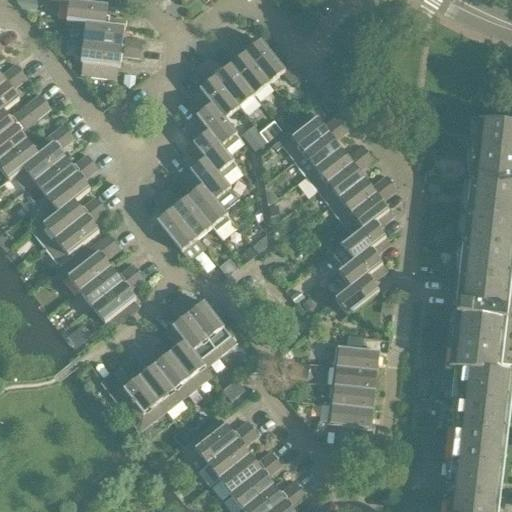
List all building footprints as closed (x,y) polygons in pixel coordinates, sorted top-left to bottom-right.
[(40,0),(40,2),(50,3),(50,4),(69,6),(69,5),(108,10),(109,1),(97,0),(40,0)] [(67,25),(86,28),(86,27),(125,32),(126,23),(107,20),(108,10),(69,5),(69,6),(67,25)] [(86,28),(83,46),(141,53),(142,44),(123,42),(125,32),(86,27),(86,28)] [(240,36),(233,41),(269,87),(285,75),(261,44),(252,51),(240,36)] [(233,41),(226,47),(238,62),(230,68),(254,99),(269,87),(233,41)] [(82,66),(81,79),(117,84),(118,70),(120,71),(121,59),(140,62),(141,53),(83,46),(81,66),(82,66)] [(210,60),(203,65),(239,111),(254,99),(230,68),(222,75),(210,60)] [(203,65),(196,71),(208,86),(200,92),(224,123),(225,122),(239,111),(203,65)] [(0,91),(22,75),(16,68),(1,80),(0,78),(0,91)] [(0,91),(0,116),(3,113),(4,114),(19,102),(12,93),(27,82),(22,75),(0,91)] [(200,92),(193,98),(205,113),(197,119),(221,150),(222,149),(229,159),(244,147),(236,138),(237,137),(225,122),(224,123),(200,92)] [(0,140),(46,105),(40,98),(10,122),(4,114),(3,113),(0,116),(0,140)] [(0,140),(0,165),(27,144),(21,136),(51,112),(46,105),(0,140)] [(197,119),(190,125),(202,140),(194,146),(218,177),(219,176),(226,186),(241,174),(233,165),(234,164),(229,159),(222,149),(221,150),(197,119)] [(283,148),(295,164),(344,126),(339,119),(324,131),(317,122),(285,147),(281,141),(269,151),(273,156),(283,148)] [(259,136),(266,146),(281,134),(274,124),(259,136)] [(511,128),(479,125),(450,372),(463,374),(447,511),(498,511),(511,399),(511,373),(496,371),(502,324),(507,325),(511,279),(511,128)] [(295,164),(307,179),(341,153),(335,145),(350,133),(344,126),(295,164)] [(0,172),(9,184),(13,180),(24,172),(24,171),(54,147),(69,135),(64,128),(33,152),(27,144),(0,165),(0,172)] [(13,180),(24,195),(66,162),(60,154),(75,142),(69,135),(54,147),(24,171),(24,172),(13,180)] [(194,146),(187,152),(199,167),(191,173),(215,204),(216,203),(224,214),(239,202),(231,191),(226,186),(219,176),(218,177),(194,146)] [(307,179),(319,195),(368,156),(363,149),(348,161),(341,153),(307,179)] [(319,195),(331,210),(365,183),(358,175),(373,163),(368,156),(319,195)] [(24,195),(36,210),(93,165),(87,158),(72,170),(66,162),(24,195)] [(36,210),(47,224),(58,216),(59,216),(74,204),(75,205),(90,193),(83,184),(98,172),(93,165),(36,210)] [(191,173),(184,179),(196,194),(188,200),(212,231),(219,240),(234,228),(227,219),(228,218),(224,214),(216,203),(215,204),(191,173)] [(331,210),(342,225),(392,187),(386,180),(371,191),(365,183),(331,210)] [(342,225),(354,239),(354,240),(388,214),(382,205),(397,194),(392,187),(342,225)] [(167,192),(161,197),(197,243),(212,231),(188,200),(179,207),(167,192)] [(161,197),(154,203),(166,218),(157,225),(181,255),(188,264),(204,252),(197,243),(161,197)] [(34,236),(46,251),(101,207),(96,200),(81,212),(75,205),(74,204),(59,216),(58,216),(47,224),(43,227),(44,228),(34,236)] [(101,207),(46,251),(59,267),(99,235),(92,226),(107,214),(101,207)] [(334,256),(345,270),(353,264),(354,264),(385,240),(379,232),(394,221),(388,214),(354,240),(354,239),(342,249),(334,256)] [(69,281),(81,296),(111,272),(105,264),(120,252),(109,238),(58,278),(64,285),(69,281)] [(338,275),(350,291),(351,291),(382,267),(375,259),(390,247),(385,240),(354,264),(353,264),(345,270),(338,275)] [(227,280),(237,272),(229,262),(219,271),(227,280)] [(351,291),(350,291),(335,302),(348,319),(379,295),(372,286),(387,274),(382,267),(351,291)] [(81,296),(92,311),(138,275),(133,268),(118,280),(111,272),(81,296)] [(138,275),(92,311),(105,327),(136,303),(129,294),(144,282),(138,275)] [(184,297),(177,302),(222,361),(238,348),(231,339),(204,305),(195,312),(184,297)] [(177,302),(170,308),(181,323),(173,329),(200,364),(201,363),(207,372),(222,361),(177,302)] [(173,329),(166,335),(178,350),(170,356),(196,391),(212,378),(207,372),(201,363),(200,364),(173,329)] [(150,348),(143,353),(181,403),(196,391),(170,356),(162,363),(150,348)] [(336,350),(334,370),(377,375),(379,355),(336,350)] [(143,353),(136,358),(148,374),(140,380),(166,414),(181,403),(143,353)] [(334,370),(331,389),(375,394),(377,375),(334,370)] [(118,385),(107,393),(140,435),(166,414),(140,380),(131,386),(120,371),(112,377),(118,385)] [(331,389),(329,408),(373,413),(375,394),(331,389)] [(373,413),(329,408),(327,428),(370,433),(373,413)] [(190,446),(208,468),(254,432),(248,425),(233,437),(226,428),(225,429),(220,422),(190,446)] [(209,491),(219,483),(250,459),(244,451),(259,439),(254,432),(208,468),(198,476),(209,491)] [(219,483),(231,498),(277,462),(272,455),(257,467),(250,459),(219,483)] [(231,498),(241,511),(244,511),(274,489),(267,481),(283,469),(277,462),(231,498)] [(424,464),(423,475),(440,477),(441,466),(424,464)] [(244,511),(275,511),(301,493),(295,486),(280,497),(274,489),(244,511)] [(275,511),(291,511),(306,500),(301,493),(275,511)]
